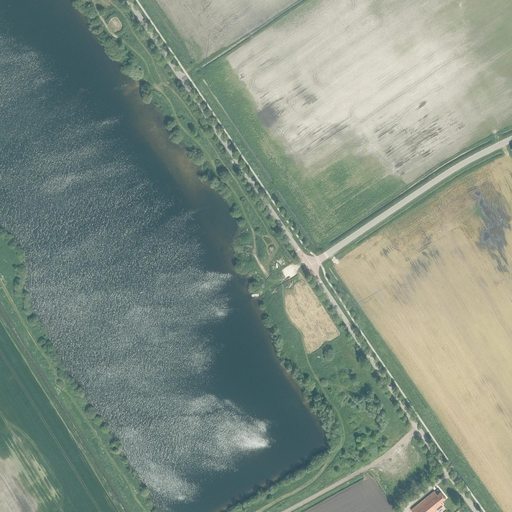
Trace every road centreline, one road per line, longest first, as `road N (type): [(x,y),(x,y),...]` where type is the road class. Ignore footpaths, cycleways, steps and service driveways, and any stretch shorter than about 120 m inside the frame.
road 1 (tertiary): [(308,267),(127,0)]
road 2 (tertiary): [(473,511),(308,267)]
road 3 (tertiary): [(308,267),(511,138)]
road 4 (track): [(416,429),(388,455),(287,511)]
